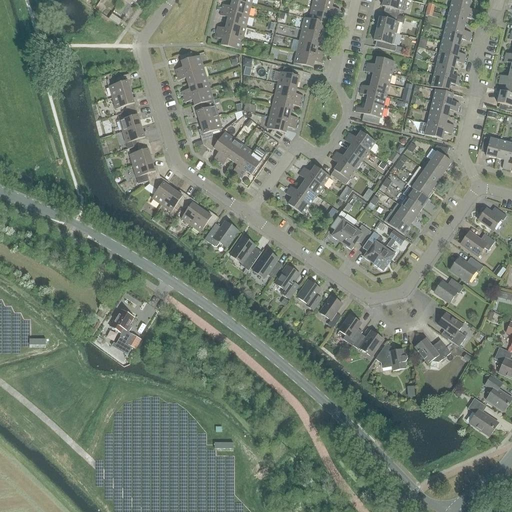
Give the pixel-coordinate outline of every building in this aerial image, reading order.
[(333,3),(322,0),(313,0),(311,9),(338,16),(340,10),(332,8),(333,3)] [(388,8),(386,14),(398,16),(399,11),(405,12),(408,1),(404,0),(383,0),(382,7),(388,8)] [(477,11),(469,9),(471,0),(452,0),(450,9),(475,16),(477,11)] [(251,6),(232,2),(231,7),(223,5),(221,11),(248,17),(251,6)] [(338,16),(311,9),(309,19),(309,20),(324,24),(328,25),(329,19),(337,21),(338,16)] [(450,9),(447,21),(465,25),(467,18),(474,20),(475,16),(450,9)] [(248,17),(221,11),(220,16),(228,18),(226,24),(246,28),(248,17)] [(119,26),(122,21),(112,14),(108,19),(119,26)] [(379,18),(377,30),(396,35),(400,35),(402,24),(403,24),(405,18),(398,17),(398,16),(386,14),(385,19),(379,18)] [(309,20),(309,19),(305,18),(302,30),(329,37),(330,31),(322,29),(324,24),(309,20)] [(447,21),(445,32),(470,38),(471,33),(463,31),(465,25),(447,21)] [(246,28),(226,24),(225,29),(217,27),(216,33),(243,39),(246,28)] [(329,37),(302,30),(299,41),(318,46),(320,40),(327,42),(329,37)] [(397,46),(400,35),(396,35),(377,30),(374,41),(379,42),(378,48),(395,53),(397,46)] [(470,38),(445,32),(442,43),(460,47),(461,40),(469,42),(470,38)] [(243,39),(216,33),(215,38),(222,40),(221,46),(240,51),(243,39)] [(318,46),(299,41),(296,52),(323,59),(325,53),(317,51),(318,46)] [(442,43),(439,54),(465,60),(466,56),(458,54),(460,47),(442,43)] [(323,59),(296,52),(294,64),(313,68),(314,63),(322,64),(323,59)] [(175,70),(177,76),(203,68),(200,56),(193,58),(191,53),(179,56),(181,62),(183,68),(175,70)] [(439,54),(436,65),(454,69),(456,62),(464,64),(465,60),(439,54)] [(367,64),(366,68),(392,74),(395,63),(377,58),(375,66),(367,64)] [(436,65),(434,76),(459,82),(460,78),(453,76),(454,69),(436,65)] [(186,79),(188,84),(207,79),(203,68),(177,76),(178,81),(186,79)] [(245,68),(243,76),(250,77),(251,69),(245,68)] [(275,72),(273,82),(278,83),(277,84),(297,89),(298,83),(300,83),(301,79),(302,79),(304,73),(283,68),(282,73),(280,73),(275,72)] [(392,74),(366,68),(365,72),(373,74),(371,81),(389,85),(392,74)] [(511,71),(510,71),(508,78),(501,76),(499,80),(511,83),(511,71)] [(109,87),(112,99),(131,93),(129,87),(131,86),(130,81),(131,81),(129,76),(129,75),(117,78),(118,84),(109,87)] [(459,82),(434,76),(431,87),(449,92),(451,85),(458,86),(459,82)] [(182,92),(183,98),(210,90),(207,79),(188,84),(189,90),(182,92)] [(511,83),(499,80),(498,85),(506,86),(505,92),(500,91),(500,92),(511,94),(511,83)] [(361,90),(387,96),(389,85),(371,81),(370,88),(362,86),(361,90)] [(277,84),(275,96),(302,102),(303,97),(295,95),(297,89),(277,84)] [(193,101),(194,106),(206,103),(213,101),(210,90),(183,98),(185,103),(193,101)] [(384,108),(387,96),(361,90),(360,95),(368,96),(366,103),(384,108)] [(435,91),(432,102),(458,108),(459,104),(451,102),(453,95),(435,91)] [(511,94),(500,92),(497,103),(503,105),(501,111),(511,113),(511,94)] [(125,107),(127,113),(139,109),(137,103),(136,103),(135,98),(133,99),(131,93),(112,99),(115,110),(125,107)] [(275,96),(272,107),(291,111),(292,106),(300,108),(302,102),(275,96)] [(458,108),(432,102),(430,113),(448,118),(449,111),(457,113),(458,108)] [(198,117),(200,124),(219,118),(215,107),(207,109),(206,103),(194,106),(191,107),(191,108),(192,108),(194,114),(196,113),(197,118),(198,117)] [(380,119),(381,119),(384,108),(366,103),(364,110),(357,108),(356,113),(363,115),(364,115),(362,122),(379,126),(380,119)] [(272,107),(269,118),(296,124),(298,119),(290,117),(291,111),(272,107)] [(119,121),(122,133),(141,127),(139,121),(142,120),(140,116),(141,115),(139,109),(127,113),(129,118),(119,121)] [(236,122),(242,117),(241,113),(234,115),(236,122)] [(448,118),(430,113),(427,124),(453,130),(454,126),(446,124),(448,118)] [(202,141),(203,146),(214,138),(212,132),(222,129),(219,118),(200,124),(202,130),(201,130),(202,135),(200,135),(202,141)] [(270,135),(280,142),(286,134),(287,128),(295,130),(296,124),(269,118),(267,129),(272,131),(270,135)] [(421,123),(418,134),(424,136),(442,140),(444,133),(452,135),(453,130),(427,124),(421,123)] [(138,147),(149,143),(147,137),(145,132),(143,133),(141,127),(122,133),(126,144),(132,142),(136,141),(138,147)] [(214,159),(219,162),(234,140),(225,133),(219,141),(214,138),(203,146),(212,152),(214,149),(218,153),(214,159)] [(350,134),(347,138),(369,153),(376,143),(361,133),(356,139),(350,134)] [(369,153),(347,138),(345,142),(351,146),(347,152),(363,162),(369,153)] [(497,159),(502,142),(490,139),(490,140),(484,138),(481,150),(487,151),(486,157),(497,159)] [(228,159),(232,162),(244,146),(234,140),(219,162),(223,166),(228,159)] [(511,147),(511,144),(502,142),(497,159),(504,161),(502,169),(506,170),(511,147)] [(129,155),(133,167),(152,161),(150,155),(152,154),(151,150),(151,149),(149,143),(138,147),(139,152),(129,155)] [(233,172),(237,176),(253,153),(244,146),(232,162),(237,166),(233,172)] [(437,153),(431,162),(445,172),(452,163),(445,158),(447,156),(448,149),(437,147),(433,151),(437,153)] [(334,157),(356,172),(363,162),(347,152),(344,157),(337,153),(334,157)] [(395,152),(389,161),(394,164),(400,156),(395,152)] [(246,172),(251,176),(263,160),(253,153),(237,176),(242,179),(246,172)] [(346,186),(349,181),(356,172),(334,157),(332,160),(338,165),(334,171),(335,171),(331,176),(346,186)] [(148,181),(149,185),(160,177),(160,176),(158,171),(157,171),(156,166),(154,167),(152,161),(133,167),(138,184),(148,181)] [(431,162),(424,171),(439,181),(445,172),(431,162)] [(383,171),(387,167),(381,163),(378,167),(383,171)] [(304,168),(301,172),(323,187),(330,177),(315,167),(311,173),(304,168)] [(439,181),(424,171),(419,167),(413,176),(433,190),(439,181)] [(323,187),(301,172),(299,176),(305,180),(301,186),(316,196),(323,187)] [(427,198),(433,190),(413,176),(407,186),(409,187),(413,190),(414,190),(427,199),(427,198)] [(161,206),(173,190),(167,186),(168,186),(164,183),(165,181),(160,178),(161,178),(160,177),(149,185),(158,191),(152,199),(161,206)] [(310,206),(316,196),(301,186),(297,192),(291,187),(288,191),(310,206)] [(352,191),(347,187),(340,199),(345,202),(352,191)] [(429,200),(427,198),(427,199),(414,190),(413,190),(409,187),(403,195),(408,199),(422,209),(429,200)] [(182,208),(189,198),(184,194),(182,196),(178,193),(178,194),(173,190),(161,206),(171,213),(177,204),(182,208)] [(303,216),(310,206),(288,191),(286,194),(292,199),(288,205),(303,216)] [(189,198),(182,208),(187,211),(181,220),(191,227),(202,210),(197,207),(197,206),(193,203),(195,202),(189,198)] [(408,199),(401,207),(416,218),(422,209),(408,199)] [(416,218),(401,207),(401,208),(397,204),(390,213),(410,227),(416,218)] [(333,221),(338,213),(333,208),(327,217),(333,221)] [(491,213),(486,210),(478,220),(493,231),(501,220),(503,222),(507,216),(494,208),(491,213)] [(207,214),(202,210),(191,227),(200,233),(206,225),(211,228),(218,218),(213,214),(211,216),(208,214),(207,214)] [(351,219),(342,212),(341,212),(333,225),(338,228),(332,237),(341,244),(352,228),(347,224),(351,219)] [(410,227),(390,213),(384,222),(403,236),(410,227)] [(240,234),(240,233),(225,223),(218,233),(212,229),(204,240),(215,248),(217,247),(220,243),(226,248),(237,232),(240,234)] [(352,228),(341,244),(351,250),(357,242),(362,245),(371,233),(361,226),(358,232),(352,228)] [(401,246),(405,240),(393,231),(389,237),(392,239),(395,242),(401,246)] [(364,259),(373,265),(384,249),(379,246),(383,240),(373,233),(365,246),(370,249),(364,259)] [(480,240),(469,233),(461,245),(478,257),(484,249),(488,252),(495,242),(484,235),(480,240)] [(248,272),(261,253),(254,248),(255,246),(243,238),(231,255),(243,263),(240,266),(246,270),(248,272)] [(390,249),(395,242),(392,239),(384,249),(373,265),(383,272),(396,253),(390,249)] [(273,279),(282,266),(276,262),(278,260),(267,252),(253,272),(264,280),(267,275),(273,279)] [(466,264),(458,259),(450,271),(468,284),(476,271),(479,273),(483,267),(470,258),(466,264)] [(506,270),(499,265),(493,274),(500,279),(506,270)] [(293,283),(299,275),(287,266),(275,284),(284,291),(281,294),(289,300),(298,287),(293,283)] [(447,286),(442,283),(434,293),(449,304),(457,293),(459,295),(463,288),(451,280),(447,286)] [(313,311),(321,300),(316,296),(320,290),(309,281),(297,298),(307,305),(306,306),(313,311)] [(497,291),(496,298),(503,300),(505,293),(497,291)] [(330,321),(327,325),(333,329),(341,317),(336,314),(342,305),(331,297),(319,313),(330,321)] [(0,353),(17,353),(21,347),(21,342),(21,340),(15,337),(23,336),(17,333),(15,333),(8,329),(8,325),(4,326),(0,323),(0,314),(2,312),(0,311),(0,308),(7,308),(12,311),(15,306),(5,306),(5,299),(1,300),(0,298),(0,353)] [(116,334),(119,350),(125,348),(123,339),(122,339),(121,335),(123,331),(126,332),(129,328),(128,326),(133,318),(122,312),(117,320),(116,320),(111,328),(117,332),(116,334)] [(494,314),(488,312),(485,320),(491,322),(494,314)] [(445,331),(441,335),(459,348),(466,338),(458,333),(463,326),(446,314),(437,326),(445,331)] [(361,324),(350,316),(336,336),(337,336),(339,332),(346,336),(343,340),(352,347),(362,333),(357,329),(361,324)] [(371,357),(383,341),(371,332),(367,339),(361,335),(353,346),(359,350),(360,349),(371,357)] [(134,349),(139,339),(131,335),(125,345),(134,349)] [(438,363),(450,354),(442,343),(435,348),(432,348),(425,339),(414,348),(428,365),(431,362),(438,363)] [(385,346),(375,360),(381,364),(382,369),(392,368),(393,371),(392,371),(392,372),(406,369),(405,363),(407,359),(404,357),(403,350),(390,352),(389,346),(385,346)] [(511,380),(511,362),(509,361),(511,354),(501,349),(499,349),(494,360),(505,364),(500,375),(511,380)] [(503,413),(511,399),(498,390),(502,384),(491,377),(484,387),(492,392),(486,401),(503,413)] [(487,437),(497,423),(482,413),(486,407),(474,399),(467,410),(477,416),(470,426),(487,437)]
